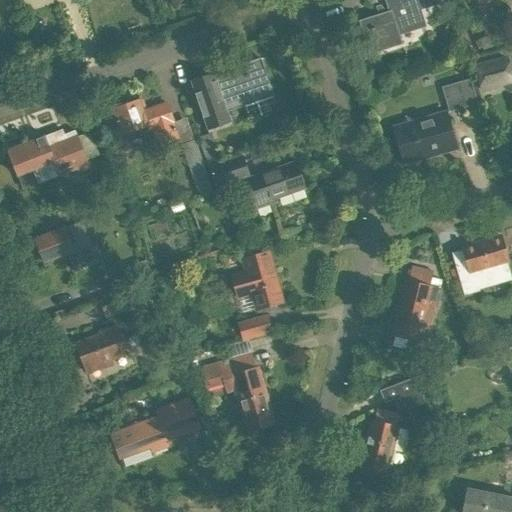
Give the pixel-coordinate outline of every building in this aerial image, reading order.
[(399,34),(424,26),(417,4),(429,0),(440,0),(442,4),(443,3),(442,0),(386,0),(390,11),(359,21),(369,52),(402,42),(399,34)] [(490,36),(475,41),(478,49),(482,48),(483,50),(493,46),(490,36)] [(481,89),(511,81),(506,57),(475,64),(481,89)] [(273,96),(260,59),(231,69),(230,64),(208,72),(210,76),(192,83),(208,130),(232,122),(225,102),(242,96),(245,105),(273,96)] [(464,114),(462,108),(465,107),(478,104),(471,79),(458,83),(441,88),(449,112),(457,110),(458,115),(464,114)] [(143,111),(139,100),(113,109),(121,134),(153,123),(161,147),(180,140),(174,122),(175,122),(168,103),(143,111)] [(404,163),(456,147),(445,110),(393,126),(404,163)] [(37,184),(36,183),(75,168),(77,172),(89,168),(75,131),(65,135),(62,129),(45,136),(7,150),(22,189),(37,184)] [(118,155),(126,147),(114,134),(105,142),(118,155)] [(207,166),(221,161),(211,134),(198,139),(207,166)] [(195,139),(180,144),(197,192),(212,187),(195,139)] [(216,189),(251,176),(243,155),(208,168),(216,189)] [(257,210),(272,204),(271,201),(306,189),(296,163),(246,180),(257,210)] [(121,191),(129,188),(124,175),(116,178),(121,191)] [(96,182),(99,194),(114,189),(111,178),(96,182)] [(110,212),(123,207),(117,192),(104,196),(110,212)] [(68,253),(75,271),(83,268),(83,269),(88,268),(87,266),(98,262),(86,230),(83,231),(79,222),(83,221),(82,220),(35,238),(44,262),(68,253)] [(460,294),(509,281),(505,264),(507,263),(499,236),(460,247),(461,250),(449,254),(460,294)] [(284,302),(274,264),(270,251),(243,258),(246,270),(233,274),(239,297),(252,293),(256,309),(284,302)] [(117,289),(152,277),(146,261),(112,273),(117,289)] [(424,343),(437,289),(427,286),(431,272),(409,267),(406,281),(403,280),(390,334),(424,343)] [(243,342),(272,334),(267,315),(238,323),(243,342)] [(87,373),(113,363),(111,359),(127,353),(117,325),(99,332),(100,335),(76,344),(87,373)] [(184,344),(187,354),(201,350),(198,340),(184,344)] [(255,368),(252,353),(201,367),(205,382),(223,378),(226,391),(235,389),(246,431),(272,424),(258,368),(255,368)] [(197,366),(194,356),(189,358),(192,368),(197,366)] [(161,383),(179,376),(175,365),(157,372),(161,383)] [(425,403),(414,377),(380,392),(385,404),(394,400),(397,408),(409,403),(411,409),(425,403)] [(152,452),(169,445),(167,439),(199,428),(188,398),(155,410),(157,416),(110,433),(119,459),(151,447),(152,452)] [(205,408),(204,404),(196,407),(203,428),(211,425),(208,416),(216,414),(213,405),(205,408)] [(359,459),(356,472),(384,479),(387,466),(391,450),(404,453),(410,431),(397,428),(393,427),(396,414),(375,409),(372,421),(369,420),(359,459)] [(511,511),(511,498),(485,493),(485,492),(465,488),(460,511),(511,511)]
